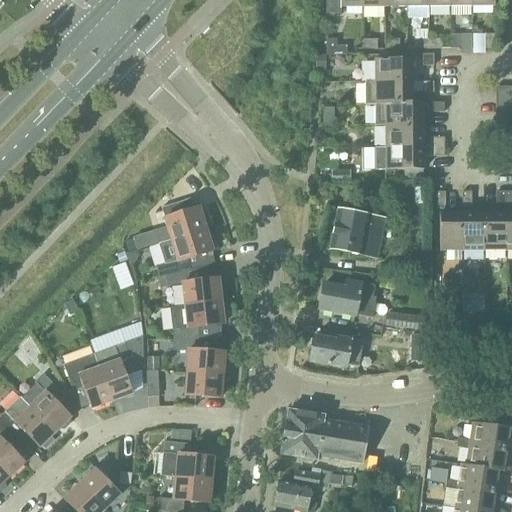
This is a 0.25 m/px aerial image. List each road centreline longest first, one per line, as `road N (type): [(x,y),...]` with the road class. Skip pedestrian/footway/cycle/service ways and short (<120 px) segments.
road 1 (residential): [(257,384),(268,233),(247,174),(209,130)]
road 2 (residential): [(10,511),(72,455),(132,424),(253,424)]
road 3 (residential): [(257,384),(367,398),(511,378)]
road 4 (residential): [(511,51),(474,68),(465,83),(471,164),(511,166)]
road 5 (secondary): [(0,161),(106,52)]
road 6 (residential): [(209,130),(198,102),(130,27)]
road 7 (residential): [(106,52),(180,118),(209,130)]
